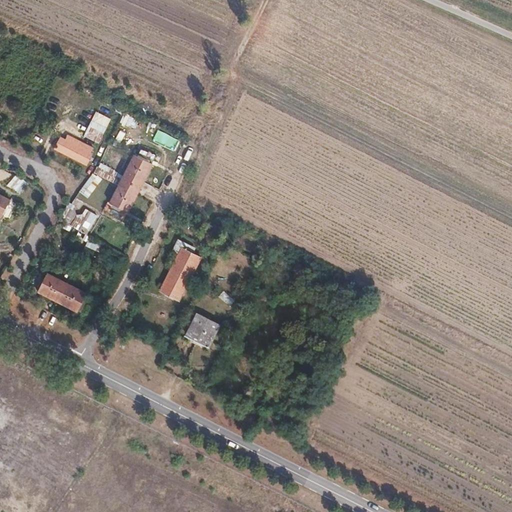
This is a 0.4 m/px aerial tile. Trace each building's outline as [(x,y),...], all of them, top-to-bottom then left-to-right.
[(85,136),(100,143),(112,118),(97,111),(85,136)] [(124,114),(122,125),(135,127),(136,115),(124,114)] [(78,145),(62,137),(57,148),(73,155),(78,145)] [(78,145),(73,155),(89,164),(95,154),(78,145)] [(105,161),(120,169),(123,163),(108,155),(105,161)] [(154,164),(136,155),(125,178),(142,188),(154,164)] [(117,185),(124,177),(104,161),(79,191),(88,198),(106,176),(117,185)] [(8,186),(19,192),(23,183),(12,178),(8,186)] [(142,188),(125,178),(112,202),(129,211),(142,188)] [(11,199),(0,193),(0,215),(2,217),(11,199)] [(73,225),(88,234),(99,215),(84,206),(73,225)] [(89,240),(87,246),(100,251),(102,245),(89,240)] [(175,253),(180,255),(163,290),(181,299),(202,258),(193,253),(195,248),(181,240),(175,253)] [(227,243),(224,242),(219,253),(223,254),(228,244),(227,243)] [(68,284),(48,274),(40,291),(60,301),(63,294),(68,284)] [(68,284),(63,294),(60,301),(78,311),(87,294),(68,284)] [(219,326),(199,316),(189,335),(209,345),(219,326)] [(243,381),(222,369),(214,383),(235,395),(243,381)] [(300,410),(279,399),(272,413),(293,424),(300,410)]
